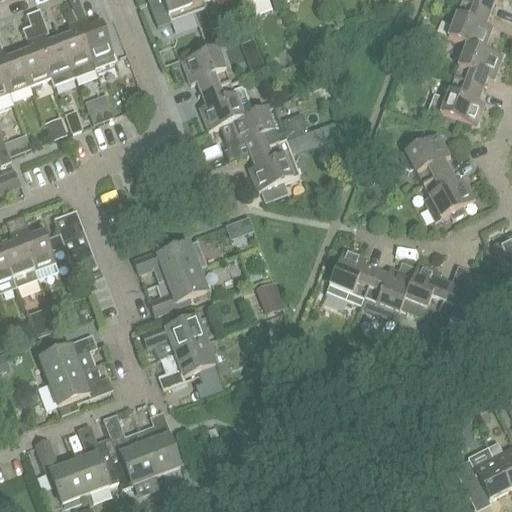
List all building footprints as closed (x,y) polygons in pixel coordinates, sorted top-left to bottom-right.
[(89,30),(77,0),(71,0),(68,1),(72,13),(94,72),(116,64),(102,26),(89,30)] [(203,4),(201,0),(160,0),(170,25),(206,11),(204,4),(203,4)] [(462,0),(461,5),(490,16),(495,4),(501,6),(503,0),(462,0)] [(466,47),(483,53),(492,31),(486,28),(490,16),(461,5),(447,40),(466,47)] [(26,17),(30,29),(50,81),(53,88),(75,80),(60,41),(47,46),(44,38),(48,36),(39,12),(26,17)] [(94,72),(72,13),(63,16),(71,37),(60,41),(75,80),(94,72)] [(209,54),(216,51),(220,50),(211,26),(199,30),(209,54)] [(18,57),(30,88),(50,81),(30,29),(22,32),(30,52),(18,57)] [(0,72),(9,96),(30,88),(18,57),(6,61),(0,46),(0,72)] [(502,60),(483,53),(466,47),(453,82),(483,93),(487,82),(493,84),(502,60)] [(202,97),(230,86),(216,51),(209,54),(181,65),(190,88),(197,85),(202,97)] [(0,99),(9,96),(0,72),(0,99)] [(441,118),(475,131),(484,107),(478,105),(483,93),(453,82),(446,102),(433,97),(426,116),(440,121),(441,118)] [(240,90),(232,93),(230,86),(202,97),(206,109),(199,112),(208,135),(231,127),(243,122),(243,121),(253,117),(244,92),(240,90)] [(112,101),(115,110),(126,107),(121,91),(103,97),(105,103),(112,101)] [(0,113),(14,108),(9,96),(0,99),(0,113)] [(273,109),(265,112),(253,117),(243,121),(243,122),(231,127),(239,148),(245,146),(250,158),(278,148),(278,147),(275,139),(283,135),(273,109)] [(89,118),(93,129),(113,122),(109,111),(89,118)] [(52,144),(66,139),(60,124),(46,130),(52,144)] [(334,127),(307,137),(313,153),(340,142),(334,127)] [(412,170),(422,188),(449,173),(443,162),(449,159),(437,137),(426,143),(423,136),(400,148),(404,155),(401,157),(400,162),(404,169),(409,172),(412,170)] [(5,149),(10,161),(25,155),(20,143),(5,149)] [(257,197),(299,180),(285,144),(278,147),(278,148),(250,158),(254,170),(248,173),(257,197)] [(0,169),(0,170),(11,166),(5,150),(0,152),(0,169)] [(448,218),(452,224),(466,216),(463,210),(473,204),(461,182),(455,185),(449,173),(422,188),(432,208),(425,211),(433,226),(448,218)] [(4,179),(10,194),(20,190),(14,175),(4,179)] [(58,233),(80,225),(76,214),(54,222),(58,233)] [(22,218),(14,221),(34,273),(55,265),(51,255),(64,250),(62,244),(59,238),(46,243),(43,234),(30,239),(22,218)] [(1,250),(12,282),(15,291),(38,282),(34,273),(14,221),(5,225),(13,246),(1,250)] [(62,244),(84,236),(80,225),(58,233),(59,238),(62,244)] [(66,256),(88,247),(84,236),(62,244),(64,250),(66,256)] [(511,240),(493,250),(511,286),(511,240)] [(197,245),(189,248),(189,247),(158,259),(157,255),(134,264),(139,278),(153,272),(158,287),(166,283),(198,272),(206,269),(197,245)] [(71,267),(93,258),(88,247),(66,256),(71,267)] [(0,286),(12,282),(1,250),(0,250),(0,286)] [(363,303),(364,303),(375,274),(363,269),(366,263),(342,254),(324,298),(326,299),(327,296),(361,309),(363,303)] [(75,278),(97,269),(93,258),(71,267),(75,278)] [(55,265),(34,273),(38,282),(58,274),(55,265)] [(404,303),(415,272),(401,267),(397,276),(389,272),(387,278),(375,274),(364,303),(399,317),(404,303)] [(417,268),(415,272),(404,303),(438,317),(450,288),(438,284),(441,277),(417,268)] [(207,296),(198,272),(166,283),(172,297),(149,306),(154,319),(178,310),(176,307),(207,296)] [(490,311),(482,307),(487,296),(463,287),(461,293),(450,288),(438,317),(473,331),(476,322),(484,325),(489,324),(492,315),(490,311)] [(257,293),(260,301),(271,297),(268,289),(257,293)] [(147,352),(154,349),(160,363),(206,345),(196,321),(166,333),(165,329),(141,338),(147,352)] [(39,363),(48,387),(93,369),(88,355),(97,352),(92,339),(68,348),(69,351),(39,363)] [(206,345),(160,363),(165,377),(157,380),(162,393),(186,384),(184,381),(215,369),(206,345)] [(347,367),(339,364),(334,376),(346,381),(350,373),(347,367)] [(89,403),(112,394),(107,381),(99,384),(93,369),(48,387),(57,411),(87,400),(89,403)] [(202,390),(209,403),(227,392),(219,380),(202,390)] [(478,415),(471,418),(477,429),(484,426),(478,415)] [(139,435),(156,480),(179,471),(168,441),(172,439),(163,416),(149,421),(153,430),(139,435)] [(118,486),(103,445),(96,447),(89,429),(77,434),(87,461),(73,467),(85,499),(118,486)] [(156,480),(139,435),(124,441),(120,432),(107,437),(109,442),(103,445),(118,486),(121,493),(156,480)] [(85,499),(73,467),(59,472),(48,444),(35,450),(46,479),(49,478),(61,508),(85,499)] [(509,493),(511,491),(511,450),(502,456),(497,447),(488,452),(492,461),(509,493)] [(509,493),(492,461),(472,471),(468,463),(453,471),(465,496),(480,489),(488,504),(509,493)]
